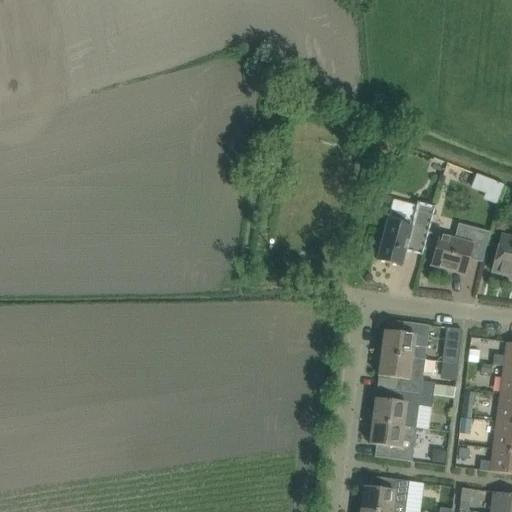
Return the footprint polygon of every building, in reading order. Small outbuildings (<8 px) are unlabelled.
[(489,181),(484,194),(497,199),(502,186),(489,181)] [(405,212),(394,210),(390,215),(377,261),(401,268),(406,252),(411,254),(413,248),(423,251),(421,256),(422,257),(424,251),(429,234),(435,209),(417,204),(412,222),(405,212)] [(429,234),(424,251),(435,254),(431,267),(464,276),(469,260),(470,255),(481,258),(480,263),(481,263),(486,244),(489,233),(460,225),(457,239),(440,234),(439,237),(429,234)] [(511,240),(502,237),(492,272),(511,277),(511,240)] [(385,333),(382,355),(423,361),(424,349),(427,349),(430,327),(392,322),(391,334),(385,333)] [(446,329),(444,349),(442,363),(458,365),(462,331),(446,329)] [(504,368),(504,370),(511,371),(511,344),(507,344),(505,358),(494,356),(493,366),(504,368)] [(470,350),(468,362),(478,363),(479,351),(470,350)] [(395,392),(433,397),(453,399),(454,393),(434,391),(435,385),(422,383),(425,361),(423,361),(382,355),(379,377),(397,380),(395,392)] [(511,397),(511,371),(504,370),(501,396),(511,397)] [(373,423),(403,427),(416,429),(419,407),(432,409),(433,397),(395,392),(377,389),(373,423)] [(464,394),(463,404),(473,406),(474,395),(474,394),(464,393),(464,394)] [(511,423),(511,397),(501,396),(498,422),(511,423)] [(511,449),(511,423),(498,422),(494,447),(511,449)] [(416,429),(403,427),(373,423),(370,445),(376,446),(375,458),(386,460),(411,463),(416,429)] [(511,475),(511,449),(494,447),(492,463),(481,461),(480,472),(511,475)] [(433,451),(431,464),(444,466),(445,452),(433,451)] [(364,489),(361,511),(367,511),(420,511),(424,485),(415,484),(407,483),(383,479),(371,478),(369,490),(364,489)] [(463,489),(463,490),(461,502),(470,503),(471,490),(463,489)] [(511,511),(511,495),(493,494),(490,511),(511,511)]
